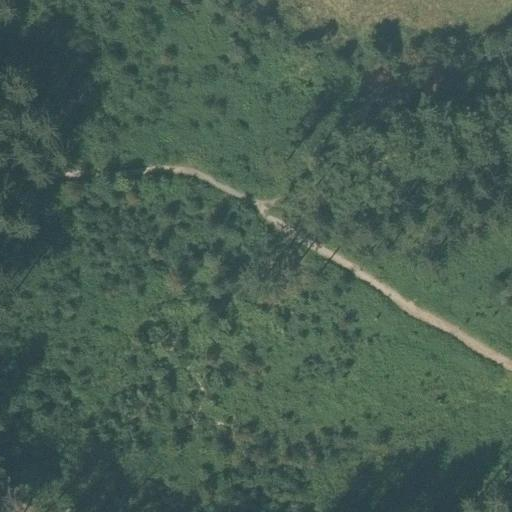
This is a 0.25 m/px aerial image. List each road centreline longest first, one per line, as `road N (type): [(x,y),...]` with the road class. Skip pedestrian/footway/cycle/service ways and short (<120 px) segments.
road 1 (track): [(511,368),(257,211)]
road 2 (track): [(257,211),(213,183),(171,170),(0,177)]
